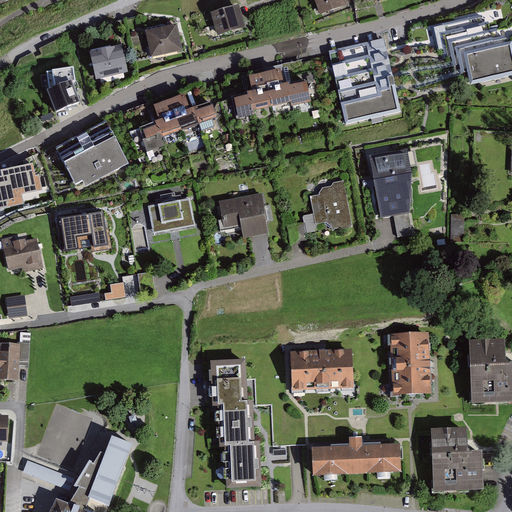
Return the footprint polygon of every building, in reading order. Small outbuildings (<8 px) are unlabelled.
[(345,0),(315,0),(321,16),(348,8),(345,0)] [(241,6),(213,14),(219,36),(246,28),(241,6)] [(511,55),(488,20),(439,32),(476,87),(511,77),(511,55)] [(178,24),(146,32),(151,57),(184,51),(178,24)] [(20,60),(14,71),(28,74),(62,56),(55,43),(41,51),(43,55),(36,59),(33,54),(20,60)] [(122,48),(92,54),(97,78),(127,72),(122,48)] [(389,49),(339,61),(355,128),(405,116),(389,49)] [(49,74),(51,92),(74,82),(72,71),(49,74)] [(51,92),(47,93),(56,114),(79,105),(70,84),(51,92)] [(313,91),(241,105),(246,128),(318,114),(313,91)] [(220,114),(148,139),(155,161),(227,136),(220,114)] [(113,131),(64,156),(85,198),(134,174),(113,131)] [(407,153),(370,160),(382,219),(393,217),(398,239),(413,236),(409,214),(410,214),(412,176),(411,168),(416,167),(414,154),(408,155),(407,153)] [(39,167),(33,156),(1,174),(2,180),(0,180),(0,209),(24,204),(22,196),(43,191),(39,176),(36,177),(34,170),(39,167)] [(320,196),(310,198),(315,226),(326,224),(332,228),(333,232),(353,228),(344,182),(334,184),(332,188),(323,189),(319,194),(320,196)] [(156,207),(149,208),(154,234),(194,227),(189,202),(182,203),(180,197),(175,198),(175,194),(160,197),(161,200),(155,201),(156,207)] [(261,197),(221,204),(224,221),(219,222),(220,232),(243,228),(244,238),(268,234),(261,197)] [(83,213),(56,217),(62,255),(80,252),(78,241),(91,239),(93,252),(112,249),(109,233),(104,234),(101,215),(84,218),(83,213)] [(453,220),(453,240),(465,240),(465,220),(453,220)] [(302,225),(288,227),(291,244),(306,241),(302,225)] [(15,240),(3,242),(9,271),(22,268),(23,273),(42,269),(36,242),(16,247),(15,240)] [(100,303),(98,295),(71,300),(72,307),(100,303)] [(32,303),(14,306),(16,320),(34,318),(32,303)] [(427,338),(392,339),(395,397),(430,395),(427,338)] [(504,344),(471,345),(473,405),(511,403),(511,369),(504,370),(504,344)] [(27,355),(9,354),(7,387),(24,388),(27,355)] [(351,354),(292,357),(294,392),(353,389),(351,354)] [(246,363),(211,364),(212,410),(218,410),(219,450),(225,450),(227,491),(262,490),(261,467),(260,445),(252,445),(252,425),(251,422),(248,422),(248,407),(247,385),(246,363)] [(14,425),(0,425),(0,452),(13,452),(14,425)] [(466,433),(433,434),(435,494),(482,492),(481,458),(467,459),(466,433)] [(79,490),(69,508),(81,511),(85,511),(89,502),(109,509),(132,448),(112,440),(105,457),(101,456),(95,466),(90,465),(76,489),(79,490)] [(351,450),(314,452),(315,477),(400,474),(399,448),(361,450),(361,441),(350,442),(351,450)] [(74,480),(28,462),(24,474),(69,492),(74,480)] [(81,511),(69,508),(56,503),(52,511),(81,511)]
